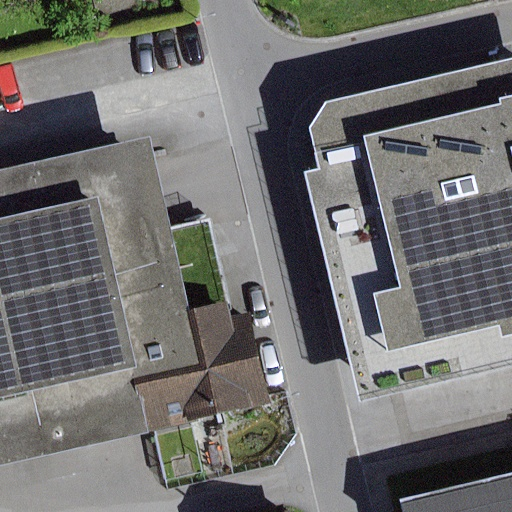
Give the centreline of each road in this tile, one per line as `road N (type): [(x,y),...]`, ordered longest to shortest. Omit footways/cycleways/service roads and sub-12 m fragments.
road 1 (residential): [(248,80),(341,473)]
road 2 (residential): [(511,22),(248,80)]
road 3 (residential): [(341,473),(168,511)]
